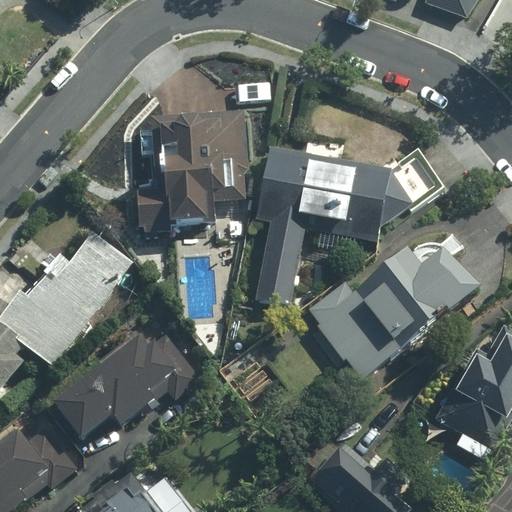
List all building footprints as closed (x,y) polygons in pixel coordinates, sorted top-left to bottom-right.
[(464,25),(480,0),(420,0),(417,7),(464,25)] [(153,131),(157,190),(137,191),(140,243),(211,238),(210,213),(252,210),(247,125),(153,131)] [(257,228),(273,232),(258,309),(292,316),(307,239),(378,253),(392,183),(271,158),(257,228)] [(46,289),(29,311),(21,305),(4,328),(64,372),(134,275),(92,244),(55,295),(46,289)] [(309,321),(361,390),(431,350),(479,312),(447,270),(424,288),(409,268),(358,306),(348,292),(309,321)] [(0,406),(26,377),(16,369),(28,355),(0,331),(0,406)] [(511,343),(506,340),(490,367),(476,359),(436,428),(497,462),(511,436),(511,343)] [(202,387),(166,343),(148,357),(142,349),(55,419),(83,454),(114,429),(123,441),(160,411),(154,404),(165,394),(176,408),(202,387)] [(24,505),(35,496),(43,506),(80,477),(48,437),(27,454),(19,444),(0,459),(0,511),(28,511),(29,511),(24,505)] [(417,511),(397,495),(409,481),(387,464),(377,477),(346,452),(314,491),(339,511),(417,511)] [(145,511),(153,506),(131,478),(88,511),(145,511)]
